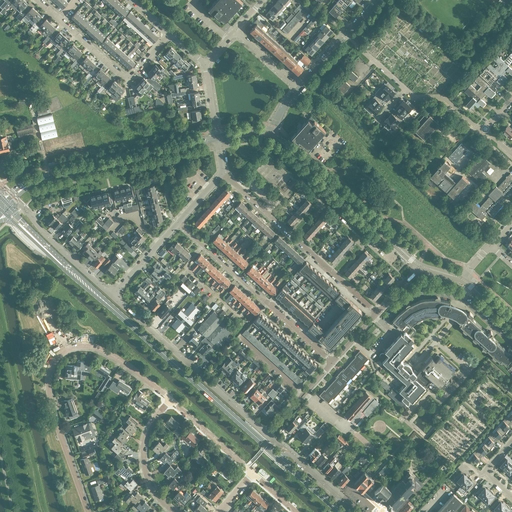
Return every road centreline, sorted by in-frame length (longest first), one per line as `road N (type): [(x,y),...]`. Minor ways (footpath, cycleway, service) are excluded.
road 1 (tertiary): [(276,455),(26,229)]
road 2 (residential): [(88,511),(50,403),(55,359),(76,347),(102,349),(171,399)]
road 3 (residential): [(332,362),(177,220)]
road 4 (residential): [(377,312),(220,173)]
road 5 (residential): [(267,434),(110,295)]
road 6 (tertiary): [(419,265),(270,134)]
road 7 (tertiary): [(26,186),(215,138)]
road 8 (residential): [(170,35),(126,76),(38,0)]
road 9 (residential): [(173,511),(151,487),(143,459),(150,422),(171,399)]
